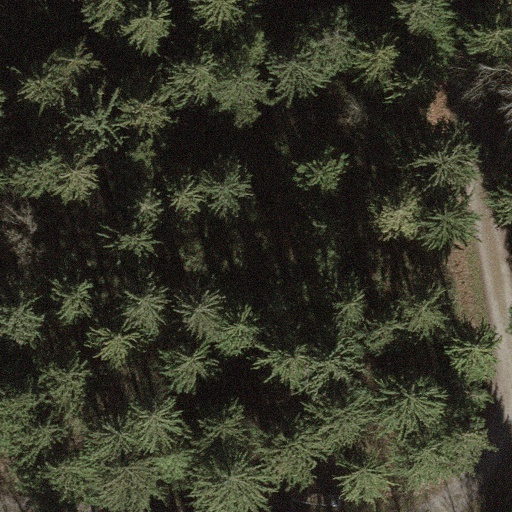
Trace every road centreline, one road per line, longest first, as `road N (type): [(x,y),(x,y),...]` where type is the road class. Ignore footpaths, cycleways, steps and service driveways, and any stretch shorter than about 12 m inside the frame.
road 1 (track): [(450,0),(511,371)]
road 2 (track): [(511,380),(489,439),(452,484),(413,511)]
